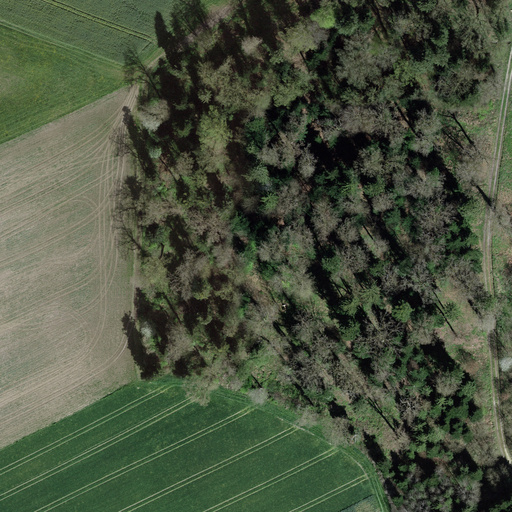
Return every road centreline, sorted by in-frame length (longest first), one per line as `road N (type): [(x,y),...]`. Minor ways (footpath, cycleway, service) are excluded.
road 1 (track): [(511,56),(489,249),(493,377),(511,470)]
road 2 (track): [(390,511),(366,458),(316,422),(227,392),(150,383)]
